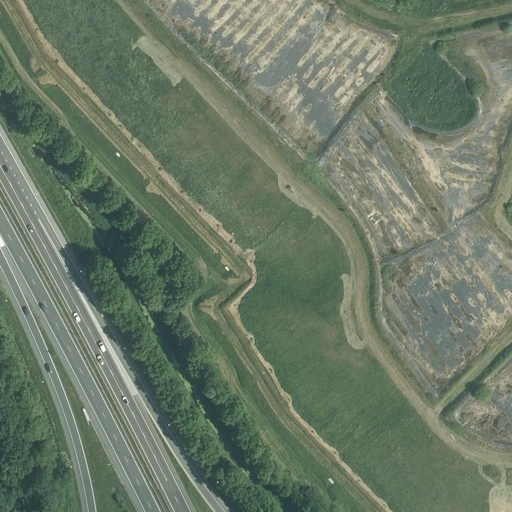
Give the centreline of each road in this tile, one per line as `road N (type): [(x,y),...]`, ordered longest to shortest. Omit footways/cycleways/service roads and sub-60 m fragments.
road 1 (motorway): [(219,511),(80,284),(31,222)]
road 2 (motorway): [(0,220),(159,511)]
road 3 (motorway): [(186,511),(31,222)]
road 4 (motorway): [(0,259),(54,377),(91,511)]
